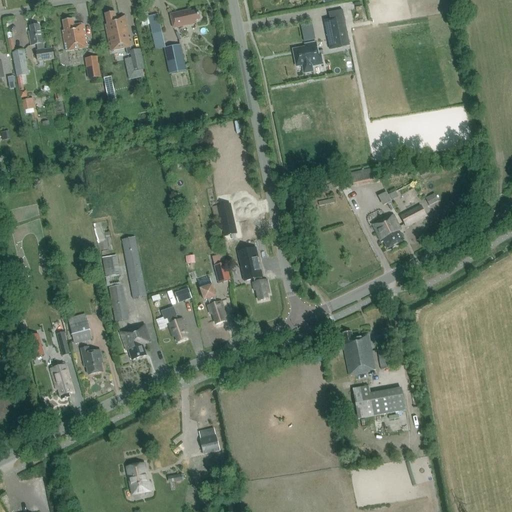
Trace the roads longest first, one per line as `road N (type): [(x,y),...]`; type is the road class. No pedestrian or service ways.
road 1 (tertiary): [(0,460),(300,320)]
road 2 (tertiary): [(300,320),(232,0)]
road 3 (tertiary): [(300,320),(511,206)]
